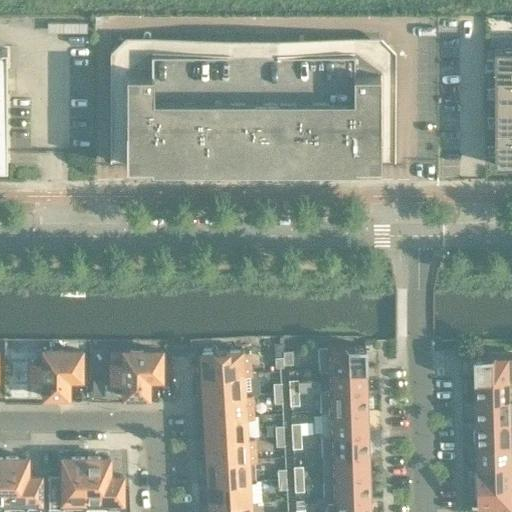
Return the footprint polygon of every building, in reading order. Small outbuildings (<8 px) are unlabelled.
[(511,47),(493,47),(493,77),(511,76),(511,47)] [(125,52),(125,91),(125,164),(151,164),(151,167),(354,167),(354,164),(380,164),(380,52),(125,52)] [(511,76),(493,77),(493,106),(511,105),(511,76)] [(511,105),(493,106),(493,134),(511,134),(511,105)] [(511,134),(493,134),(493,164),(511,164),(511,134)] [(318,347),(319,369),(365,368),(364,345),(318,347)] [(68,377),(81,377),(81,349),(43,349),(43,362),(30,362),(30,383),(43,383),(43,396),(68,396),(68,377)] [(123,349),(110,349),(110,362),(110,383),(123,383),(123,396),(148,396),(148,378),(161,378),(161,353),(161,349),(123,349)] [(200,352),(202,374),(242,372),(242,373),(250,372),(248,349),(200,352)] [(291,350),(282,350),(283,355),(283,363),(292,363),(291,350)] [(473,378),(511,377),(511,354),(473,356),(473,378)] [(283,363),(283,355),(274,356),(275,366),(283,366),(283,363)] [(320,390),(320,391),(366,389),(365,368),(319,369),(319,370),(328,370),(329,389),(320,390)] [(243,393),(243,392),(242,373),(242,372),(202,374),(203,396),(243,393)] [(511,377),(473,378),(474,400),(511,399),(510,378),(511,377)] [(289,392),(298,391),(297,381),(297,379),(288,379),(289,392)] [(319,380),(297,381),(298,391),(320,390),(319,380)] [(103,381),(93,381),(93,393),(103,393),(103,381)] [(273,392),(281,391),(280,381),(272,382),(273,392)] [(320,391),(320,412),(367,411),(366,389),(320,391)] [(281,402),(281,391),(273,392),(273,402),(281,402)] [(298,391),(289,392),(290,404),(299,404),(298,391)] [(203,396),(204,417),(244,415),(244,416),(252,415),(251,392),(243,392),(243,393),(203,396)] [(511,398),(511,399),(474,400),(475,421),(511,420),(511,398)] [(321,433),(321,434),(367,432),(367,411),(320,412),(320,413),(330,413),(331,433),(321,433)] [(246,437),(246,436),(244,416),(244,415),(204,417),(205,439),(246,437)] [(511,420),(475,421),(475,429),(472,429),(473,442),(475,442),(475,443),(511,441),(511,420)] [(291,422),(291,435),(300,435),(300,422),(291,422)] [(275,435),(283,435),(283,424),(274,425),(275,435)] [(321,434),(322,455),(368,454),(368,453),(370,453),(370,440),(367,440),(367,432),(321,434)] [(246,437),(205,439),(206,460),(254,458),(253,435),(246,436),(246,437)] [(284,445),(283,435),(275,435),(276,445),(284,445)] [(301,447),(300,435),(291,435),(292,448),(301,447)] [(511,441),(475,443),(476,465),(511,463),(511,445),(511,443),(511,442),(511,441)] [(369,476),(368,454),(322,455),(322,477),(369,476)] [(27,456),(3,456),(3,508),(40,508),(40,475),(27,475),(27,456)] [(48,508),(85,508),(85,456),(61,456),(61,475),(48,475),(48,508)] [(109,456),(85,456),(85,508),(109,508),(109,500),(122,500),(122,475),(109,475),(109,456)] [(256,480),(254,458),(206,460),(208,482),(248,480),(248,481),(256,480)] [(511,463),(476,465),(476,472),(474,472),(474,486),(511,485),(511,463)] [(294,478),(303,478),(302,465),(293,466),(294,478)] [(277,478),(286,478),(285,468),(277,468),(277,478)] [(322,477),(323,499),(369,497),(369,476),(322,477)] [(286,488),(286,478),(277,478),(278,488),(286,488)] [(303,490),(303,478),(294,478),(294,491),(303,490)] [(208,482),(209,503),(249,501),(248,481),(248,480),(208,482)] [(511,485),(474,486),(475,500),(477,500),(477,508),(511,507),(511,485)] [(323,499),(323,511),(369,511),(369,497),(323,499)] [(249,511),(249,501),(209,503),(209,511),(249,511)]
